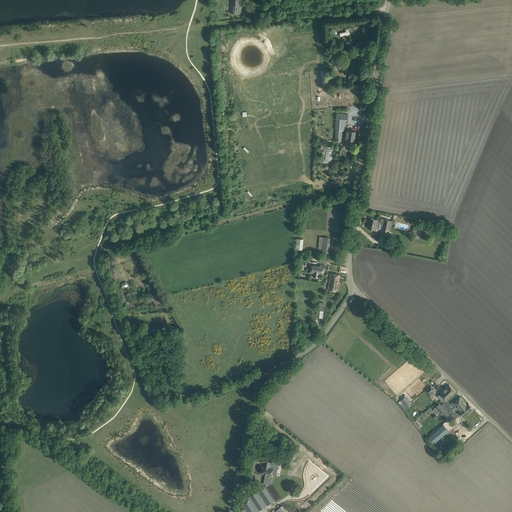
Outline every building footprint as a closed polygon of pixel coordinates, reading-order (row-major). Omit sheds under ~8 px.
[(240,14),(241,0),(231,0),(230,13),(240,14)] [(348,114),(337,113),(337,117),(337,118),(336,129),(337,129),(336,140),(341,141),(342,130),(345,130),(346,118),(348,118),(348,114)] [(355,131),(346,130),(345,139),(346,139),(345,141),(346,142),(349,143),(350,142),(350,140),(354,140),(355,131)] [(378,220),(371,218),(368,228),(374,229),(374,231),(376,233),(378,232),(379,230),(379,229),(382,230),(385,219),(380,219),(380,222),(378,221),(378,220)] [(396,222),(385,219),(382,230),(389,232),(389,230),(392,230),(393,224),(395,225),(396,222)] [(414,226),(412,234),(414,234),(414,237),(418,238),(419,236),(420,237),(421,234),(416,233),(416,232),(418,232),(418,230),(416,230),(417,227),(414,226)] [(329,238),(319,237),(318,248),(322,249),(322,252),(328,252),(329,238)] [(311,265),(310,272),(314,273),(315,272),(319,273),(319,274),(324,275),(325,266),(320,265),(320,267),(311,265)] [(340,274),(335,274),(331,273),(328,290),(336,291),(337,283),(338,283),(340,274)] [(322,324),(324,303),(320,302),(319,310),(316,310),(315,324),(322,324)] [(449,384),(440,393),(446,399),(447,400),(456,392),(449,384)] [(431,386),(425,391),(430,397),(434,393),(432,391),(434,389),(431,386)] [(406,396),(400,400),(406,407),(412,403),(406,396)] [(448,405),(445,408),(450,415),(453,412),(454,411),(465,402),(460,396),(457,400),(454,402),(453,401),(450,404),(448,405)] [(441,412),(444,408),(439,402),(435,406),(441,412)] [(453,412),(450,415),(454,419),(461,413),(463,416),(473,408),(468,403),(467,404),(465,402),(454,411),(453,412)] [(435,442),(448,430),(443,424),(429,436),(435,442)] [(262,466),(261,473),(266,474),(272,475),(272,474),(272,473),(276,474),(277,464),(278,464),(280,465),(281,458),(275,457),(270,456),(269,458),(263,457),(262,461),(265,462),(264,466),(262,466)] [(292,493),(290,500),(292,500),(294,501),(295,501),(296,501),(297,501),(299,500),(301,500),(303,499),(304,499),(305,498),(307,497),(308,496),(310,495),(329,476),(309,460),(307,463),(306,465),(305,467),(305,468),(304,470),(304,472),(304,474),(304,476),(304,477),(304,479),(304,480),(304,481),(305,482),(305,483),(305,484),(305,485),(304,486),(304,487),(304,488),(303,488),(303,489),(302,490),(301,491),(299,492),(298,493),(296,493),(294,493),(293,493),(292,493)] [(275,500),(268,490),(265,485),(249,496),(251,499),(242,505),(245,508),(241,511),(242,511),(256,511),(267,506),(275,500)]
